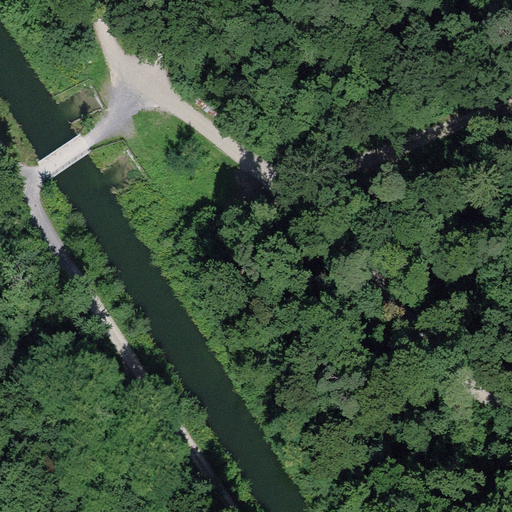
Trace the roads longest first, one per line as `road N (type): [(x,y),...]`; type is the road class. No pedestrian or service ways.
road 1 (track): [(0,144),(228,511)]
road 2 (track): [(135,97),(175,101),(288,183),(511,105)]
road 3 (track): [(288,183),(447,366),(511,410)]
road 4 (track): [(24,184),(135,97),(93,0)]
road 5 (track): [(142,369),(78,511)]
